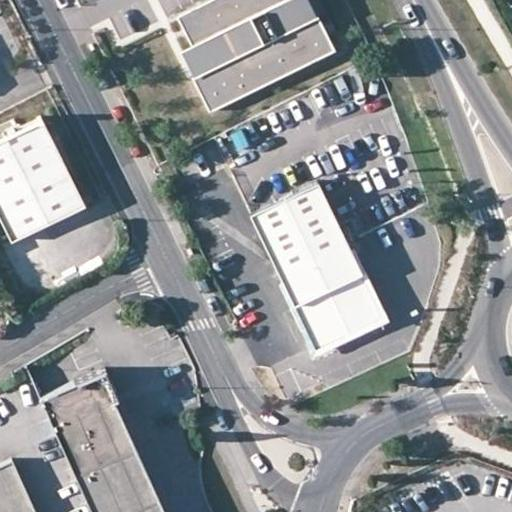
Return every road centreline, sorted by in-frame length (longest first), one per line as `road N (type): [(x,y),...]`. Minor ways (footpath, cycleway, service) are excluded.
road 1 (secondary): [(410,0),(474,168),(501,286)]
road 2 (residential): [(167,260),(36,0)]
road 3 (residential): [(0,352),(167,260)]
road 4 (secondary): [(511,152),(414,0)]
road 5 (residential): [(308,433),(273,422),(255,405),(189,309)]
road 6 (residential): [(189,309),(260,468)]
road 7 (residential): [(487,333),(454,375),(392,418)]
road 8 (residential): [(392,418),(511,404)]
